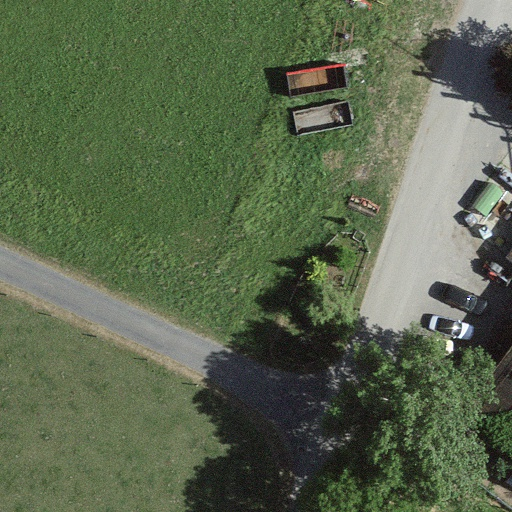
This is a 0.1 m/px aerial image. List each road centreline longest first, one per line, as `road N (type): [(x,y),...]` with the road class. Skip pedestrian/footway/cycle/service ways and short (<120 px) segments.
road 1 (unclassified): [(308,511),(333,420),(387,295),(488,0)]
road 2 (track): [(0,265),(333,420)]
